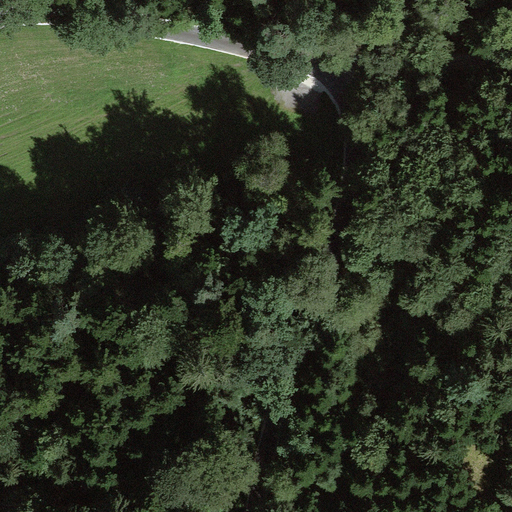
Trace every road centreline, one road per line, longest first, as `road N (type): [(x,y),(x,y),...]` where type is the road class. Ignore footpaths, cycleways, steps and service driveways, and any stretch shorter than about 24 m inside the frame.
road 1 (track): [(336,67),(353,144),(350,191),(276,410),(255,511)]
road 2 (track): [(0,20),(133,25),(336,67)]
road 3 (track): [(336,67),(511,62)]
